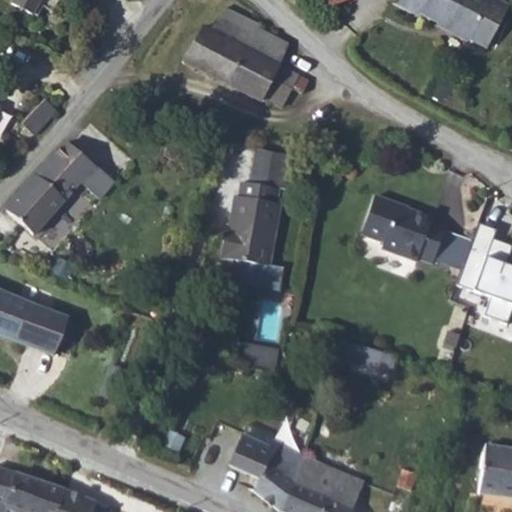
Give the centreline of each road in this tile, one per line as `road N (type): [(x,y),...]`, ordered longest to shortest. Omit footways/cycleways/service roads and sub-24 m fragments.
road 1 (unclassified): [(511,179),(388,112),(271,0)]
road 2 (unclassified): [(161,0),(0,200)]
road 3 (tertiary): [(0,408),(224,511)]
